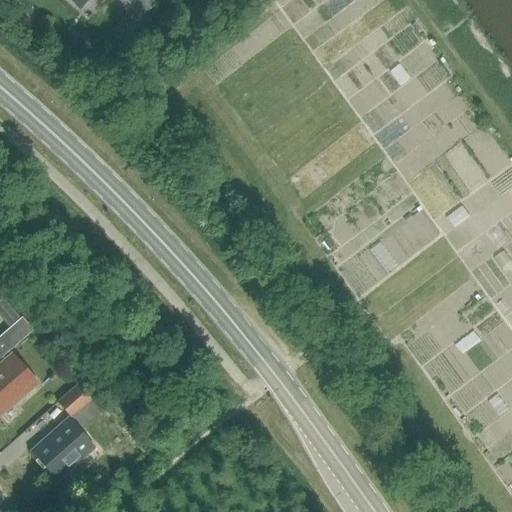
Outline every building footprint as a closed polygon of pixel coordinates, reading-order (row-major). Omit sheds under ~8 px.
[(499,211),(490,214),(496,231),(505,228),(499,211)] [(0,338),(10,350),(31,331),(20,318),(0,335),(0,338)] [(444,351),(435,356),(445,374),(453,369),(444,351)] [(0,414),(35,384),(10,356),(0,364),(0,414)] [(77,384),(56,403),(69,418),(91,399),(77,384)] [(72,466),(92,449),(67,420),(30,452),(66,493),(83,479),(72,466)]
